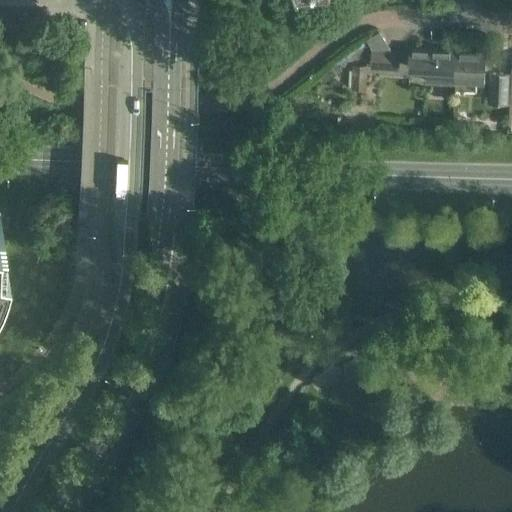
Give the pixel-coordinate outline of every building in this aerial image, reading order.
[(456,48),(410,46),(409,67),(425,68),(425,81),(454,82),(456,48)] [(486,50),(456,48),(454,82),(484,84),(485,71),(486,50)] [(399,52),(371,50),(369,68),(398,70),(399,52)] [(487,94),(510,95),(511,63),(500,63),(499,76),(487,76),(487,94)] [(367,65),(352,64),(350,88),(366,89),(367,65)]
